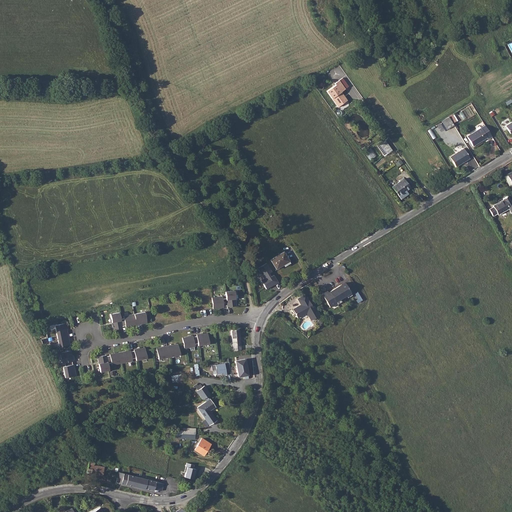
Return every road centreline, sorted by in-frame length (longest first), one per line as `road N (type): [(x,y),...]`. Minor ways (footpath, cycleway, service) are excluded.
road 1 (residential): [(259,323),(291,289),(511,154)]
road 2 (residential): [(117,494),(170,502),(199,490),(244,435),(259,382)]
road 3 (residential): [(106,342),(194,322),(259,323)]
